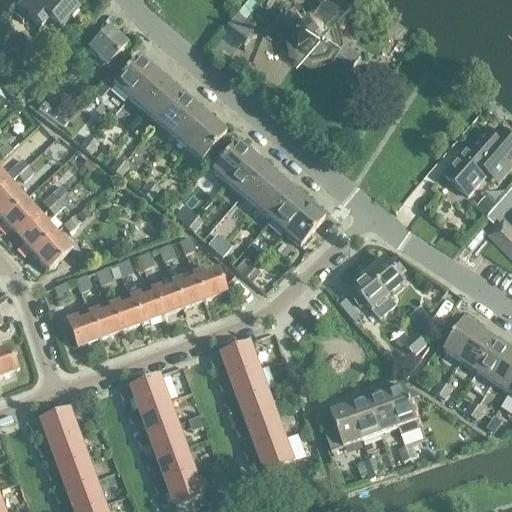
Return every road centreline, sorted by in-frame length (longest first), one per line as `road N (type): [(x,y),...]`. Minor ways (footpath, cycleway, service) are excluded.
road 1 (residential): [(56,392),(268,312),(367,213)]
road 2 (residential): [(367,213),(121,0)]
road 3 (residential): [(511,312),(367,213)]
road 4 (residential): [(56,392),(26,290),(0,260)]
